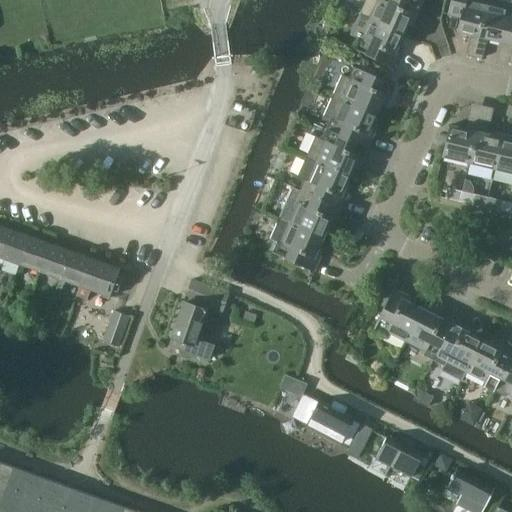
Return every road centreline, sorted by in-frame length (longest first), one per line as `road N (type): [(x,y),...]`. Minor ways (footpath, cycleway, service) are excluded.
road 1 (residential): [(511,90),(438,76),(371,244),(511,310)]
road 2 (residential): [(164,264),(227,81),(222,0)]
